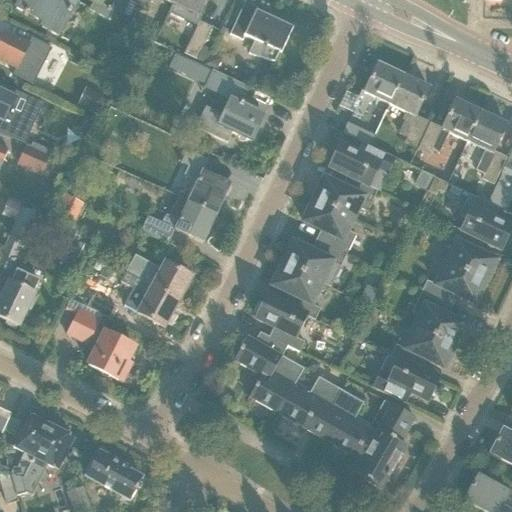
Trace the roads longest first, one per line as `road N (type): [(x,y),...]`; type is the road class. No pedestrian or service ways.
road 1 (residential): [(148,432),(221,315),(364,4)]
road 2 (residential): [(414,511),(511,323)]
road 3 (residential): [(148,432),(0,360)]
road 4 (secondary): [(511,72),(364,4)]
